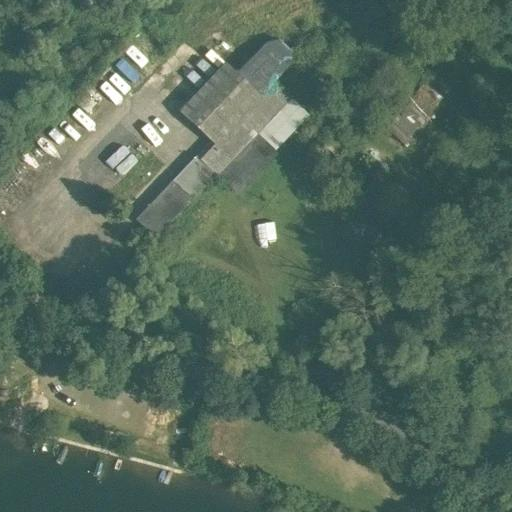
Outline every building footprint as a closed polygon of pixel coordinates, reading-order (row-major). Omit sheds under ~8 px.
[(265,46),(236,76),(227,68),(213,79),(179,115),(214,149),(231,165),(290,103),(292,100),(275,84),(289,69),(265,46)] [(290,103),(275,118),(290,133),(305,118),(290,103)] [(231,165),(218,179),(235,195),(284,144),(282,142),(290,133),(275,118),(231,165)] [(214,149),(200,163),(215,178),(217,179),(218,179),(231,165),(214,149)] [(196,159),(135,223),(154,242),(215,178),(200,163),(196,159)]
